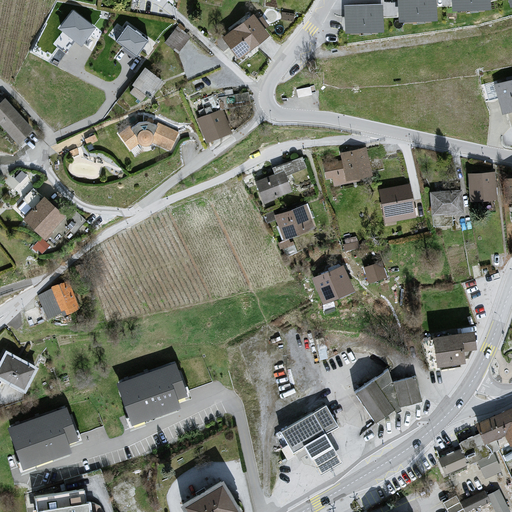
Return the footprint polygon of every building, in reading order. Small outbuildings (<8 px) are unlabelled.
[(436,20),(435,0),(399,0),(400,21),(436,20)] [(490,9),(489,0),(453,0),(454,11),(490,9)] [(383,31),(382,6),(345,7),(347,33),(383,31)] [(95,28),(73,12),(60,29),(82,45),(95,28)] [(250,13),(217,37),(234,60),(267,36),(250,13)] [(147,41),(128,27),(117,41),(137,55),(147,41)] [(175,31),(165,44),(177,53),(187,39),(175,31)] [(142,68),(127,85),(130,88),(127,94),(138,102),(144,92),(148,97),(160,83),(142,68)] [(511,79),(491,85),(499,116),(511,112),(511,79)] [(2,97),(0,98),(0,129),(14,146),(31,132),(2,97)] [(218,111),(193,119),(201,142),(226,134),(218,111)] [(126,128),(115,135),(127,151),(134,146),(140,148),(147,145),(149,143),(166,152),(176,133),(157,125),(153,126),(145,123),(136,123),(127,130),(126,128)] [(365,148),(341,153),(348,180),(371,174),(365,148)] [(20,168),(8,181),(21,193),(34,180),(20,168)] [(280,169),(250,179),(258,203),(288,193),(280,169)] [(492,173),(466,175),(468,202),(494,200),(492,173)] [(511,177),(500,178),(503,205),(511,203),(511,177)] [(408,186),(377,192),(383,222),(413,217),(408,186)] [(460,191),(427,193),(428,217),(461,215),(460,191)] [(61,218),(40,199),(17,224),(38,243),(61,218)] [(303,204),(271,215),(279,239),(311,228),(303,204)] [(381,258),(363,265),(369,282),(387,275),(381,258)] [(341,264),(308,277),(319,304),(352,291),(341,264)] [(64,286),(36,296),(44,318),(72,307),(64,286)] [(468,330),(428,336),(433,365),(460,361),(458,351),(471,349),(468,330)] [(31,367),(2,351),(0,354),(0,381),(18,391),(31,367)] [(176,364),(118,384),(132,425),(180,409),(178,401),(187,398),(176,364)] [(387,369),(352,394),(372,423),(398,408),(419,401),(411,376),(391,380),(387,369)] [(511,439),(511,406),(474,424),(480,435),(460,445),(462,451),(440,461),(446,474),(476,460),(484,479),(498,473),(488,451),(511,439)] [(67,407),(9,426),(23,468),(71,452),(69,444),(78,441),(67,407)] [(325,407),(278,433),(291,456),(302,451),(317,478),(340,465),(323,435),(336,427),(325,407)] [(173,505),(177,511),(232,511),(234,511),(215,480),(173,505)] [(485,488),(449,502),(453,511),(469,511),(468,507),(491,498),(496,511),(507,511),(510,511),(500,485),(486,491),(485,488)] [(87,511),(84,490),(30,498),(32,511),(87,511)] [(454,494),(443,498),(445,504),(456,500),(454,494)]
